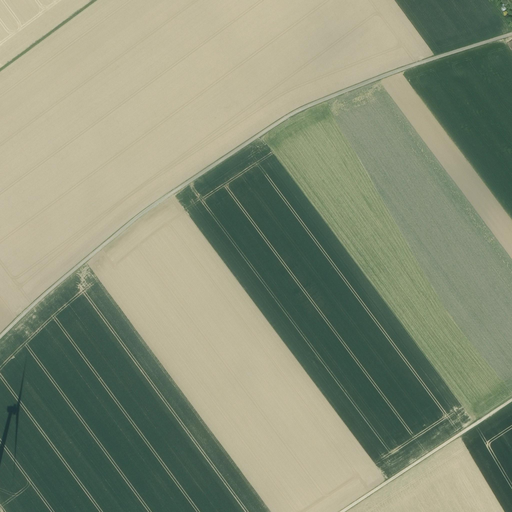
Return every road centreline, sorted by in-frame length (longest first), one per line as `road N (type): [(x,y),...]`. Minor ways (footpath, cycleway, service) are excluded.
road 1 (unclassified): [(0,340),(140,214),(301,109),(511,35)]
road 2 (track): [(511,401),(343,511)]
